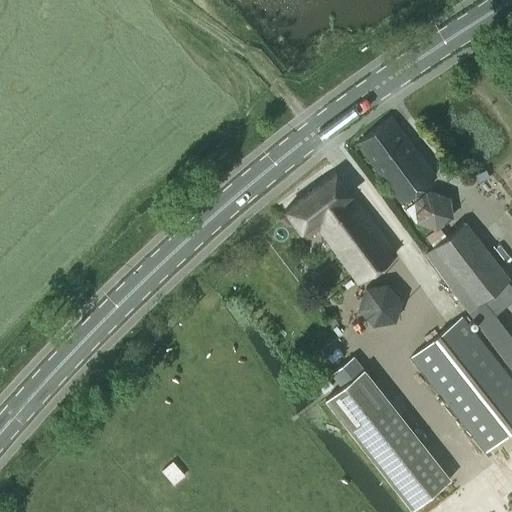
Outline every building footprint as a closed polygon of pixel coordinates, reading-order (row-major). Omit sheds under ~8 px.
[(434,174),(398,126),(391,118),(357,143),(400,200),(434,174)] [(336,172),(286,209),(306,236),(319,227),(357,279),(395,251),(336,172)] [(428,188),(411,202),(416,222),(437,229),(453,217),(449,195),(428,188)] [(432,246),(466,289),(476,302),(508,277),(464,221),(432,246)] [(366,288),(359,306),(373,323),(393,319),(401,298),(386,283),(366,288)] [(511,285),(489,305),(511,335),(511,285)] [(485,449),(511,428),(511,379),(462,316),(411,357),(485,449)] [(341,386),(325,398),(412,508),(449,478),(363,368),(353,356),(331,373),(341,386)]
